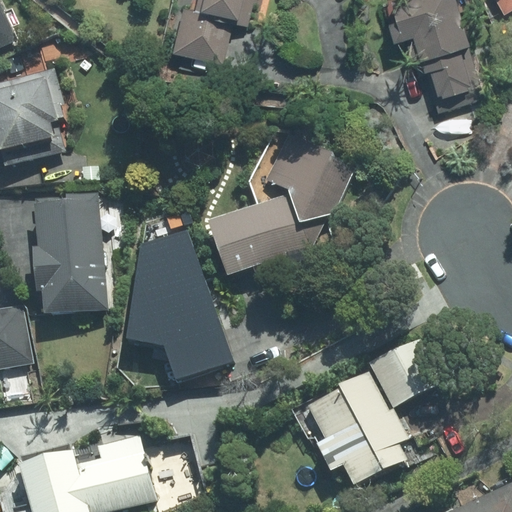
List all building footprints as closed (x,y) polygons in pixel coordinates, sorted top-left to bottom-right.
[(0,0),(0,49),(22,39),(5,0),(0,0)] [(197,0),(196,10),(185,7),(175,51),(225,63),(234,22),(249,26),(255,0),(197,0)] [(480,47),(466,0),(404,0),(402,1),(408,21),(401,23),(407,44),(415,42),(422,66),(428,64),(443,115),(488,101),(472,49),(480,47)] [(511,0),(499,0),(507,14),(511,11),(511,0)] [(0,169),(71,152),(63,120),(70,118),(58,69),(0,84),(0,169)] [(231,276),(315,249),(330,216),(339,213),(359,168),(335,157),(337,153),(292,133),(271,181),(292,191),(293,194),(213,220),(231,276)] [(85,181),(104,179),(103,166),(84,167),(85,181)] [(52,316),(112,310),(101,194),(37,200),(46,292),(49,292),(52,316)] [(0,371),(37,365),(26,306),(0,310),(0,371)] [(144,343),(145,328),(127,327),(126,342),(144,343)] [(440,387),(418,342),(368,367),(371,373),(338,390),(340,394),(307,410),(325,445),(318,448),(331,476),(343,470),(353,491),(405,465),(397,448),(408,442),(392,411),(440,387)] [(39,511),(122,511),(160,503),(144,441),(81,457),(80,452),(28,465),(39,511)] [(511,511),(511,485),(458,511),(511,511)]
